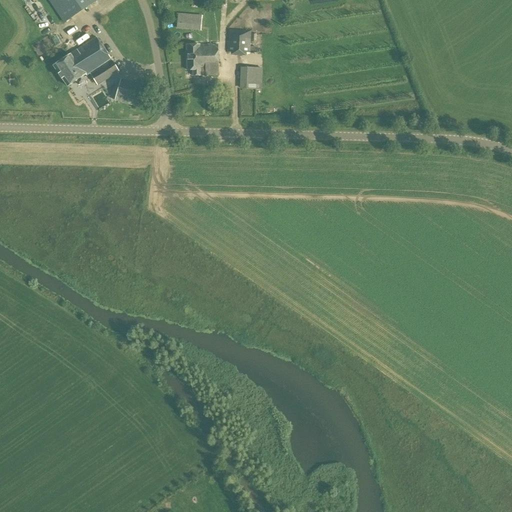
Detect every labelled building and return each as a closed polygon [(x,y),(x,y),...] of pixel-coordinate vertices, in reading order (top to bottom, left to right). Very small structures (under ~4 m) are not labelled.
[(47,0),(64,23),(99,0),(47,0)] [(178,14),(177,29),(192,30),(193,16),(178,14)] [(250,53),(251,31),(229,30),(227,52),(231,52),(231,55),(246,56),(246,53),(250,53)] [(118,72),(96,37),(71,53),(72,55),(54,66),(67,87),(90,71),(99,85),(118,72)] [(209,46),(203,46),(204,69),(219,69),(218,46),(217,46),(217,41),(209,42),(209,46)] [(200,45),(187,46),(187,55),(187,60),(187,71),(193,71),(193,76),(195,76),(204,76),(204,69),(203,46),(200,46),(200,45)] [(151,88),(136,83),(121,79),(115,101),(144,109),(151,88)]
